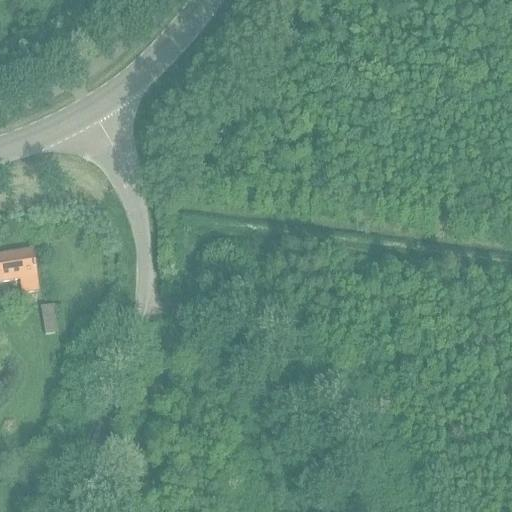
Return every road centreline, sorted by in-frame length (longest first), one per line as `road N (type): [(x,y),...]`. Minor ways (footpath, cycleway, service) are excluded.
road 1 (unclassified): [(83,511),(138,308),(141,224),(90,110)]
road 2 (tertiary): [(90,110),(186,26),(204,0)]
